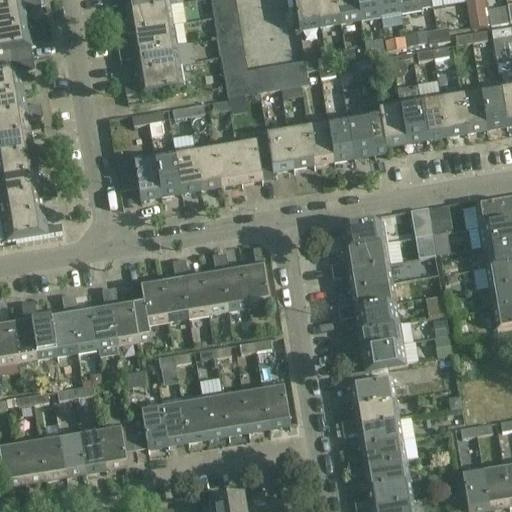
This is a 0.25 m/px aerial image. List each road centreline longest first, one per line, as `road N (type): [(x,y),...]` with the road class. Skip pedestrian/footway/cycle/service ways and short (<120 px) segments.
road 1 (residential): [(109,251),(63,0)]
road 2 (residential): [(280,224),(511,181)]
road 3 (residential): [(316,453),(280,224)]
road 4 (residential): [(145,480),(316,453)]
road 5 (residential): [(109,251),(280,224)]
